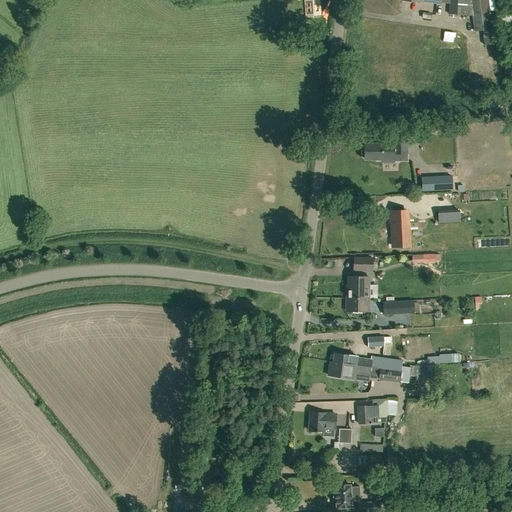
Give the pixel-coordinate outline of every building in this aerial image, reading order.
[(402,0),(419,2),(419,1),(441,4),(441,3),(449,4),(449,14),(464,15),(472,14),(475,31),(482,30),(483,38),(484,45),(497,43),(496,36),(495,29),(494,20),(489,20),(486,0),(402,0)] [(511,12),(501,13),(502,27),(511,26),(511,12)] [(502,108),(499,86),(482,89),(484,97),(485,97),(488,110),(502,108)] [(407,154),(407,137),(393,138),(393,144),(383,144),(364,144),(364,147),(362,148),(362,155),(364,157),(365,157),(365,159),(382,158),(382,161),(394,161),(393,154),(407,154)] [(432,191),(432,176),(421,177),(422,191),(432,191)] [(452,190),(452,176),(443,176),(444,190),(452,190)] [(386,249),(411,248),(409,211),(384,212),(386,249)] [(459,211),(438,212),(438,222),(460,221),(459,211)] [(423,254),(412,255),(412,263),(413,263),(423,262),(429,262),(429,254),(423,254)] [(372,271),(373,258),(353,257),(353,270),(372,271)] [(368,298),(368,277),(348,276),(348,297),(368,298)] [(367,311),(368,298),(348,297),(346,297),(346,311),(367,311)] [(380,321),(394,321),(394,302),(380,302),(380,321)] [(384,337),(384,336),(367,337),(367,347),(384,346),(385,347),(391,346),(391,337),(384,337)] [(371,359),(357,357),(357,356),(334,353),(333,362),(400,372),(400,373),(409,374),(410,367),(402,366),(402,361),(383,358),(383,357),(371,356),(371,359)] [(418,365),(452,363),(451,353),(440,354),(440,356),(427,357),(428,360),(417,361),(418,365)] [(369,377),(399,381),(408,382),(409,374),(400,373),(400,372),(333,362),(333,363),(330,362),(328,376),(354,379),(355,371),(369,373),(369,377)] [(426,376),(426,365),(416,366),(416,377),(426,376)] [(370,406),(358,407),(358,424),(386,422),(387,417),(386,399),(371,399),(372,406),(370,406)] [(393,414),(401,414),(402,401),(393,401),(393,414)] [(335,429),(336,414),(325,414),(325,413),(310,412),(309,431),(324,431),(324,428),(335,429)] [(351,443),(352,429),(339,429),(338,443),(339,443),(351,443)] [(336,508),(352,507),(350,485),(335,486),(336,508)] [(181,511),(200,511),(199,494),(184,495),(185,510),(181,510),(181,511)] [(380,511),(379,502),(367,502),(368,511),(380,511)]
